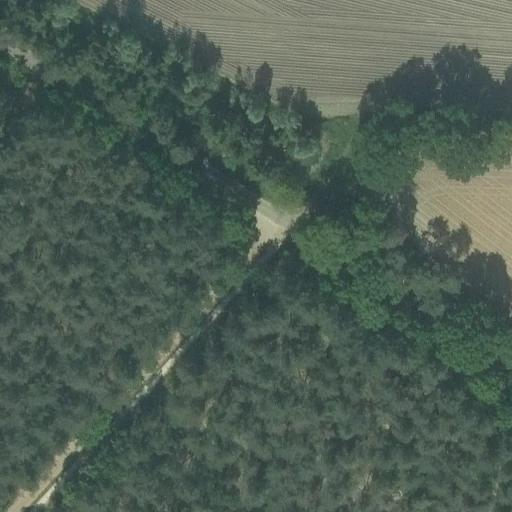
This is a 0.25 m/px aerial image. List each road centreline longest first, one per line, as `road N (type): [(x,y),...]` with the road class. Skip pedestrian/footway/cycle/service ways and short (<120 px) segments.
road 1 (unclassified): [(511,379),(413,305),(0,47)]
road 2 (track): [(278,220),(9,511)]
